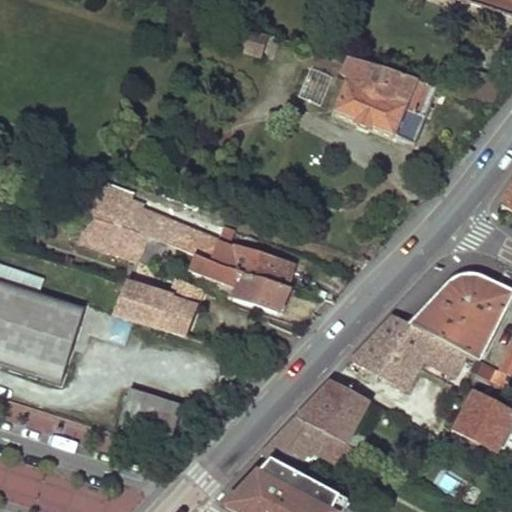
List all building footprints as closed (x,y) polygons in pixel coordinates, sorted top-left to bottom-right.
[(511,0),(455,0),(511,16),(511,0)] [(344,80),(331,117),(355,125),(354,128),(365,133),(367,130),(411,148),(434,90),(343,62),(338,78),(344,80)] [(305,71),(294,99),(315,107),(326,78),(305,71)] [(96,185),(90,202),(110,209),(115,192),(96,185)] [(511,190),(500,207),(511,214),(511,190)] [(90,202),(84,219),(87,220),(89,215),(106,220),(110,209),(90,202)] [(84,219),(75,245),(118,261),(128,234),(87,220),(84,219)] [(153,222),(148,240),(163,246),(194,257),(206,261),(212,245),(211,245),(212,242),(153,222)] [(148,240),(137,265),(152,270),(163,246),(148,240)] [(212,245),(206,261),(282,287),(289,266),(230,248),(229,251),(212,245)] [(194,257),(186,279),(225,293),(227,289),(233,292),(230,300),(275,315),(286,288),(282,287),(206,261),(194,257)] [(44,279),(0,264),(0,366),(59,385),(84,305),(40,291),(44,279)] [(411,325),(466,354),(479,328),(490,334),(509,295),(471,279),(458,279),(445,287),(411,325)] [(193,309),(200,293),(174,281),(164,300),(193,309)] [(126,288),(114,315),(183,337),(193,309),(164,300),(126,288)] [(457,382),(463,371),(466,372),(474,358),(466,354),(411,325),(394,316),(366,346),(350,363),(432,407),(453,381),(457,382)] [(477,360),(490,334),(479,328),(466,354),(474,358),(477,360)] [(511,343),(496,370),(502,373),(511,378),(511,343)] [(495,387),(511,396),(511,395),(511,378),(502,373),(495,387)] [(313,401),(296,419),(350,447),(374,406),(331,383),(313,401)] [(127,395),(116,429),(169,447),(181,413),(127,395)] [(511,428),(511,417),(473,397),(454,433),(497,456),(511,428)] [(309,454),(349,475),(361,454),(350,447),(296,419),(278,439),(262,456),(296,474),(309,454)] [(84,443),(88,429),(67,422),(63,437),(84,443)] [(327,511),(333,504),(290,484),(296,474),(262,456),(217,503),(219,508),(227,511),(327,511)] [(0,497),(51,511),(100,511),(106,493),(0,462),(0,497)]
